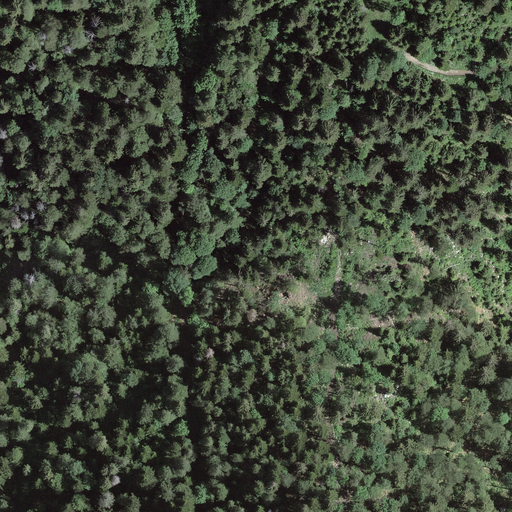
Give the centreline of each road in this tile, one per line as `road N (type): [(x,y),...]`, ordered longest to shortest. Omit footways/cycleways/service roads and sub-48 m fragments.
road 1 (track): [(294,0),(273,35),(250,119),(248,222),(181,289),(199,473),(195,511)]
road 2 (track): [(390,46),(431,71),(511,67)]
